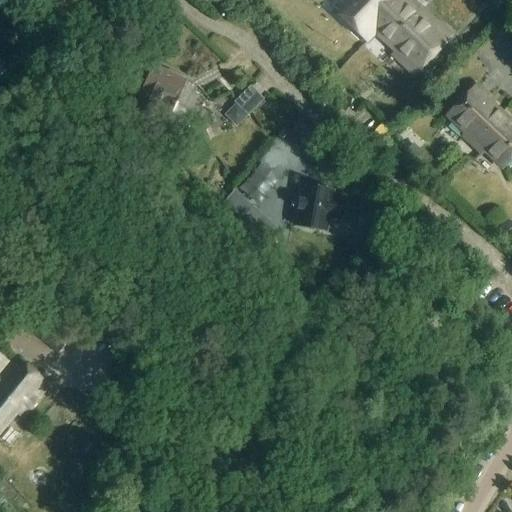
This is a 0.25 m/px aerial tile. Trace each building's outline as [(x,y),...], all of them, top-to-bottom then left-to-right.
[(414,78),(451,39),(409,0),(338,0),(331,8),(340,17),(339,18),(366,44),(375,35),(394,54),(391,57),(414,78)] [(503,16),(511,41),(511,3),(503,7),(506,15),(503,16)] [(0,43),(1,43),(0,42),(14,32),(0,11),(0,43)] [(184,83),(153,69),(132,115),(148,122),(153,110),(156,112),(161,100),(174,106),(184,83)] [(463,136),(471,144),(501,114),(485,100),(487,97),(475,86),(447,117),(466,134),(463,136)] [(236,129),(263,101),(249,87),(233,104),(235,106),(224,117),(236,129)] [(511,124),(501,114),(471,144),(481,153),(483,151),(502,169),(511,158),(511,124)] [(422,154),(412,145),(404,154),(414,163),(422,154)] [(340,221),(343,201),(329,199),(330,193),(302,188),(296,224),(324,229),(326,218),(340,221)] [(236,190),(213,214),(252,251),(275,227),(236,190)] [(511,238),(511,224),(507,220),(498,230),(511,240),(511,238)] [(44,314),(29,331),(55,353),(70,336),(53,321),(60,312),(51,305),(44,314)] [(14,362),(1,377),(0,375),(0,373),(9,363),(0,356),(0,433),(15,415),(21,421),(47,388),(14,362)] [(195,494),(182,506),(188,511),(213,511),(214,511),(195,494)]
